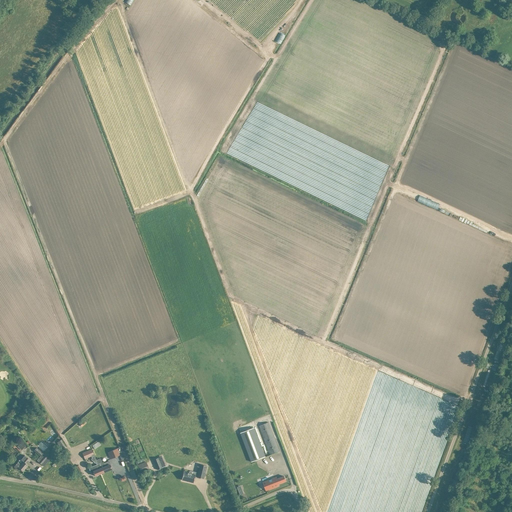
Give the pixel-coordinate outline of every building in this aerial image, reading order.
[(442,88),(440,92),(478,110),(480,105),(442,88)] [(252,109),(250,113),(278,127),(279,123),(273,120),(274,119),(252,109)] [(231,148),(228,154),(268,172),(268,170),(266,169),(268,166),(267,165),(270,160),(233,144),(231,148)] [(372,217),(357,210),(356,212),(344,206),(343,209),(370,222),(372,217)] [(511,390),(505,387),(500,398),(506,400),(508,396),(511,398),(511,390)] [(270,454),(279,451),(269,422),(259,425),(268,448),(266,449),(267,452),(269,451),(270,454)] [(46,430),(48,434),(51,432),(55,438),(58,436),(54,430),(56,429),(53,425),(46,430)] [(254,427),(240,433),(251,462),(252,461),(265,456),(254,427)] [(41,441),(37,446),(44,452),(48,447),(41,441)] [(37,447),(34,451),(40,456),(43,453),(37,447)] [(96,463),(97,464),(89,468),(89,469),(91,474),(94,473),(95,476),(102,473),(96,460),(92,449),(82,453),(85,458),(91,456),(92,457),(91,459),(92,460),(93,461),(94,463),(96,463)] [(108,452),(109,454),(111,459),(120,455),(118,450),(117,449),(108,452)] [(30,460),(26,457),(25,455),(21,459),(20,458),(18,462),(14,467),(17,469),(18,468),(23,471),(28,465),(27,464),(30,460)] [(50,459),(46,455),(40,462),(44,466),(50,459)] [(501,468),(506,458),(503,457),(498,466),(501,468)] [(100,458),(96,460),(102,473),(112,469),(110,465),(108,461),(104,463),(104,462),(102,462),(100,458)] [(158,458),(153,460),(157,470),(162,468),(164,467),(161,460),(159,461),(158,458)] [(146,461),(138,465),(141,472),(149,469),(146,461)] [(203,479),(207,466),(200,464),(197,475),(194,474),(195,473),(194,472),(190,471),(189,471),(189,473),(183,472),(181,480),(193,483),(195,477),(197,477),(203,479)] [(488,479),(492,470),(495,471),(497,467),(490,465),(485,478),(488,479)] [(501,470),(495,484),(499,486),(505,472),(501,470)] [(278,484),(286,481),(284,476),(277,479),(276,477),(263,482),(266,491),(279,486),(278,484)] [(497,499),(500,493),(493,490),(491,495),(497,499)]
